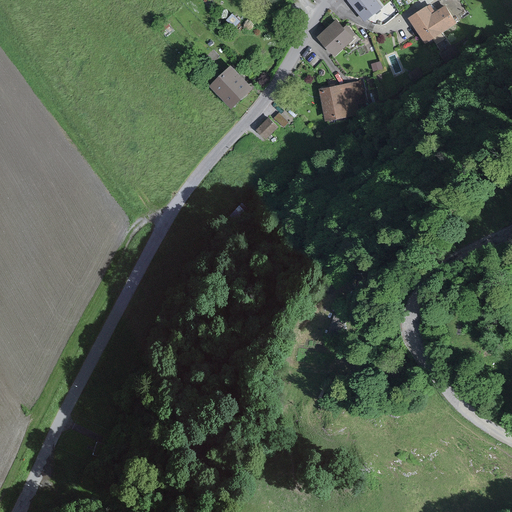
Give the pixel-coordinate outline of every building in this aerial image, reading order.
[(382,8),(375,0),(348,0),(365,21),(382,8)] [(432,15),(428,8),(410,19),(425,43),(441,33),(446,30),(456,23),(446,6),(432,15)] [(355,39),(337,21),(320,38),(337,56),(355,39)] [(380,61),(372,64),(374,71),(382,68),(380,61)] [(255,88),(234,67),(213,88),(235,109),(255,88)] [(366,104),(362,81),(320,89),(326,119),(358,113),(357,105),(366,104)] [(279,109),(273,115),(284,124),(290,118),(279,109)] [(267,137),(278,127),(270,118),(259,128),(267,137)] [(347,316),(335,312),(330,326),(342,330),(347,316)]
